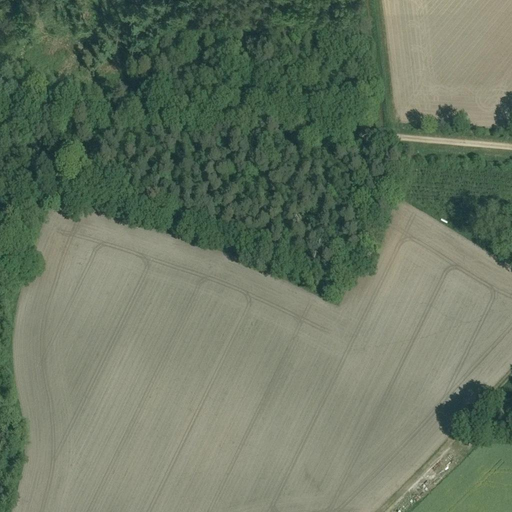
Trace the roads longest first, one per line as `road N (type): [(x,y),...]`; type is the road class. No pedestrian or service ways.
road 1 (track): [(0,97),(72,127),(207,123),(511,145)]
road 2 (track): [(511,373),(391,511)]
